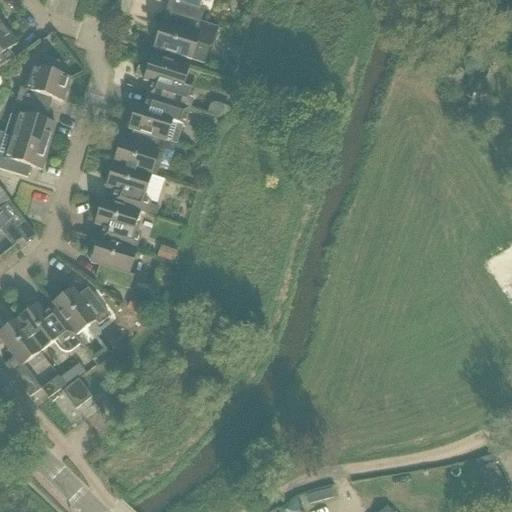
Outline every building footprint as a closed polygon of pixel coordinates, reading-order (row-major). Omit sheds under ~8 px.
[(200,9),(203,0),(165,0),(171,2),(167,16),(200,26),(201,23),(204,11),(200,9)] [(160,25),(153,49),(172,55),(191,61),(196,45),(209,49),(210,49),(213,47),(219,29),(201,23),(200,26),(167,16),(163,26),(160,25)] [(2,25),(0,26),(0,72),(15,61),(8,51),(17,45),(2,25)] [(153,85),(150,98),(190,110),(196,93),(182,89),(188,69),(150,57),(143,82),(153,85)] [(16,101),(48,111),(52,100),(62,103),(69,79),(31,68),(24,90),(19,88),(16,101)] [(135,106),(128,130),(167,143),(177,146),(182,128),(185,129),(190,110),(150,98),(146,109),(135,106)] [(5,135),(48,148),(55,126),(44,123),(48,111),(16,101),(11,114),(5,135)] [(120,141),(112,165),(150,177),(155,179),(157,172),(159,167),(169,170),(174,153),(173,153),(175,146),(167,143),(128,130),(127,131),(134,133),(131,145),(120,141)] [(41,172),(48,148),(5,135),(0,133),(0,171),(27,180),(30,168),(41,172)] [(150,177),(112,165),(105,190),(116,193),(112,205),(101,201),(101,202),(144,215),(148,202),(143,201),(150,177)] [(0,209),(9,203),(0,190),(0,209)] [(98,240),(133,251),(137,237),(132,236),(139,214),(144,216),(144,215),(101,202),(94,226),(104,229),(101,241),(98,240)] [(24,222),(9,203),(0,209),(0,211),(14,230),(24,222)] [(136,252),(133,251),(98,240),(90,265),(101,268),(97,281),(129,291),(133,277),(129,275),(136,252)] [(72,290),(55,303),(78,333),(88,325),(94,321),(99,327),(109,319),(101,307),(89,291),(78,299),(72,290)] [(36,306),(23,316),(46,347),(53,342),(59,350),(59,351),(61,352),(62,353),(64,353),(67,353),(69,353),(70,352),(80,345),(73,336),(78,333),(55,303),(51,306),(53,308),(43,315),(36,306)] [(40,390),(22,365),(46,347),(23,316),(0,333),(0,342),(13,359),(4,366),(29,399),(40,390)] [(69,373),(60,380),(65,387),(66,388),(75,382),(69,373)] [(47,400),(64,388),(65,387),(60,380),(58,377),(40,390),(47,400)] [(91,398),(78,380),(61,393),(75,411),(91,398)] [(484,471),(493,488),(502,505),(511,499),(511,497),(504,483),(495,465),(484,471)]
